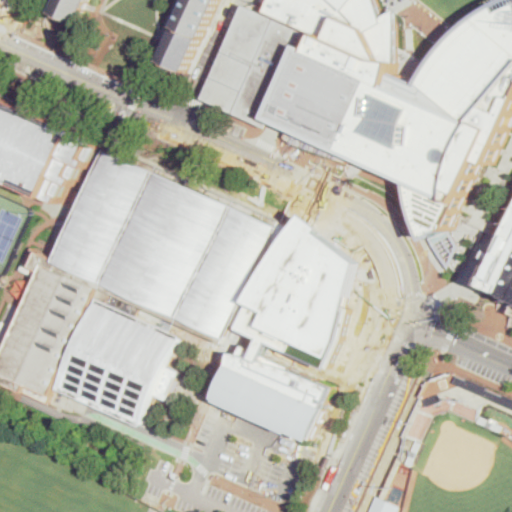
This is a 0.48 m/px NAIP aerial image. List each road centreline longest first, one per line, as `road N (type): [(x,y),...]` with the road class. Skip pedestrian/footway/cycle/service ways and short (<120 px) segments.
road 1 (tertiary): [(355,199),(0,42)]
road 2 (tertiary): [(355,199),(393,237),(417,322)]
